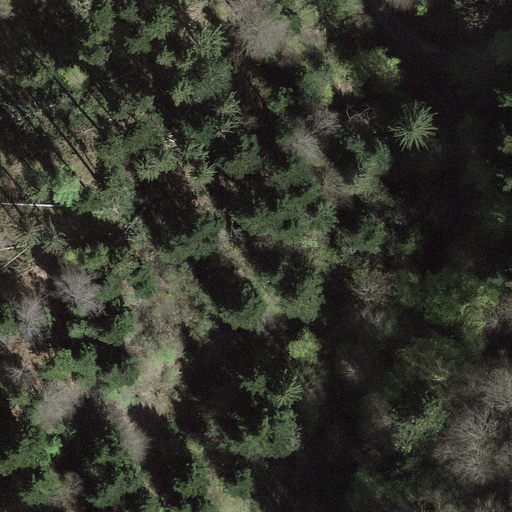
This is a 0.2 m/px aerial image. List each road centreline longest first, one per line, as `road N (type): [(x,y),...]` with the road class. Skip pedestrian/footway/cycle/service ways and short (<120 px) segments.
road 1 (track): [(212,0),(230,74),(273,172)]
road 2 (track): [(511,32),(476,54),(430,54),(410,44),(378,0)]
